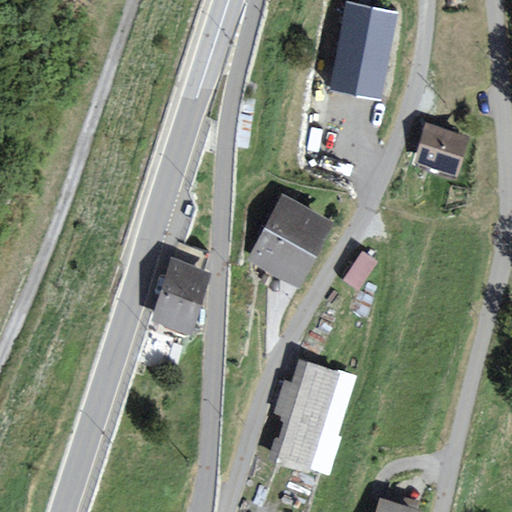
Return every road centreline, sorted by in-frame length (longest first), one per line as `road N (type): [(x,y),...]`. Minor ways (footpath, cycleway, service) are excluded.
road 1 (residential): [(226,511),(274,372),(389,159),(423,45),(426,0)]
road 2 (tertiary): [(63,511),(228,0)]
road 3 (residential): [(494,0),(508,215),(440,511)]
road 4 (residential): [(256,0),(226,135),(202,511)]
road 5 (residential): [(0,366),(52,246),(133,0)]
